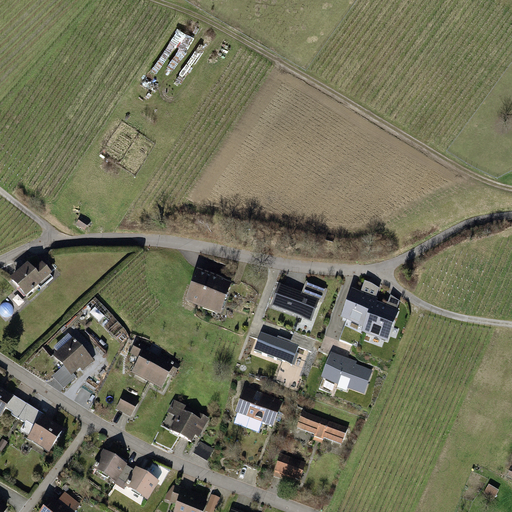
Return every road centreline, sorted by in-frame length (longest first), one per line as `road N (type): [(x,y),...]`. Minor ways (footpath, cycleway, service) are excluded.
road 1 (residential): [(0,261),(59,238),(126,238),(370,272),(455,228),(511,215)]
road 2 (track): [(511,190),(222,28),(156,0)]
road 3 (residential): [(93,422),(305,511)]
road 4 (track): [(370,272),(422,306),(511,326)]
